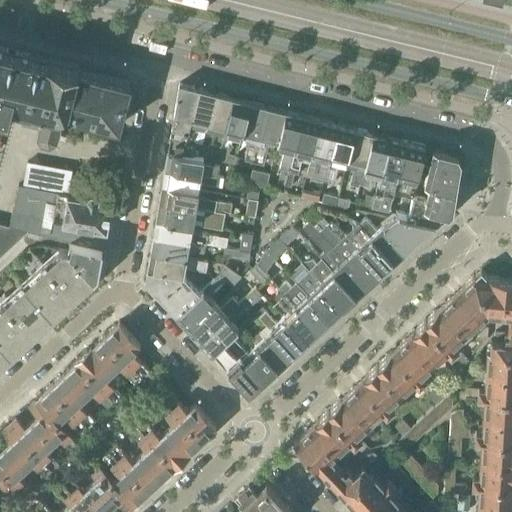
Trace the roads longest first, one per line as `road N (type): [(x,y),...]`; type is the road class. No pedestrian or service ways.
road 1 (secondary): [(94,0),(511,102)]
road 2 (residential): [(161,57),(475,133),(490,144),(503,175),(493,223)]
road 3 (residential): [(257,430),(473,229),(493,223)]
road 4 (residential): [(161,57),(118,288)]
road 5 (residential): [(257,430),(118,288)]
road 6 (residential): [(0,18),(161,57)]
road 7 (secondary): [(511,40),(354,0)]
road 8 (residential): [(118,288),(0,397)]
